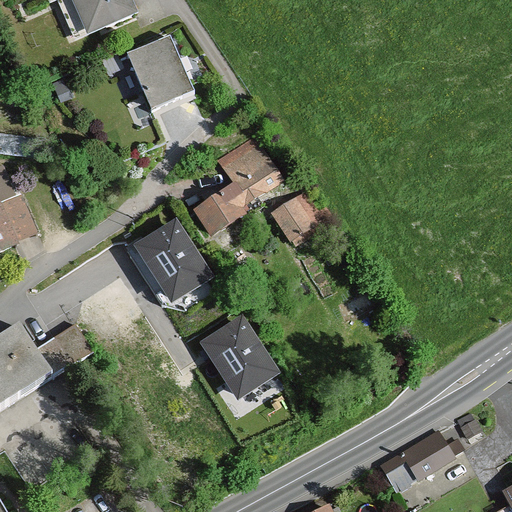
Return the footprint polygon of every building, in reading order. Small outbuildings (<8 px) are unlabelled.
[(139,17),(132,0),(74,0),(90,37),(139,17)] [(153,113),(196,94),(173,40),(130,59),(153,113)] [(286,190),(255,139),(218,162),(236,192),(194,218),(214,249),(253,225),(246,215),(286,190)] [(334,227),(314,194),(274,219),(294,252),(334,227)] [(18,199),(0,209),(0,268),(43,245),(18,199)] [(198,272),(163,221),(115,253),(149,304),(198,272)] [(153,325),(108,257),(60,288),(106,356),(153,325)] [(36,350),(58,384),(97,359),(75,325),(36,350)] [(0,421),(58,384),(36,350),(24,332),(0,347),(0,421)] [(301,403),(259,333),(199,369),(240,438),(301,403)] [(230,451),(178,371),(112,413),(164,493),(230,451)] [(455,459),(441,435),(386,468),(401,491),(455,459)]
